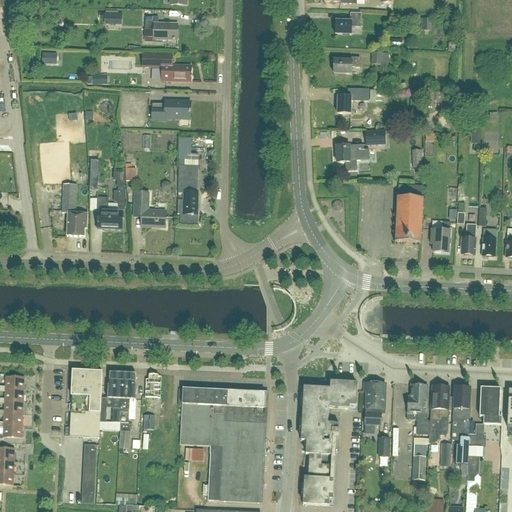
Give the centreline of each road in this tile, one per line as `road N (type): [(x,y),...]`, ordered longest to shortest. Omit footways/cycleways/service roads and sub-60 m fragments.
road 1 (unclassified): [(240,262),(223,216),(229,0)]
road 2 (unclassified): [(240,262),(209,272),(0,262)]
road 3 (tertiary): [(285,347),(49,340)]
road 4 (tertiary): [(305,223),(291,0)]
road 5 (unclassified): [(511,374),(398,368),(319,318)]
road 6 (tertiary): [(511,291),(345,275)]
road 7 (residential): [(284,511),(292,367),(285,347)]
